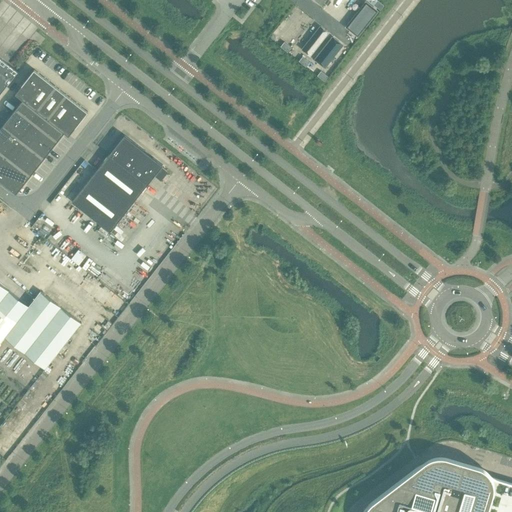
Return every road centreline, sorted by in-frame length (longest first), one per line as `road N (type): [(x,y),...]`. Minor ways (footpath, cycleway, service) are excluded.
road 1 (unclassified): [(242,178),(0,484)]
road 2 (tertiary): [(450,293),(174,78)]
road 3 (tertiary): [(439,330),(378,400),(352,415),(243,443),(212,462),(169,511)]
road 4 (tertiary): [(185,511),(220,473),(251,455),(328,438),(387,411),(451,340)]
road 5 (tertiary): [(81,30),(321,219)]
road 6 (unclassified): [(81,30),(76,48),(242,178)]
road 7 (track): [(327,511),(401,449),(419,397),(448,359)]
road 8 (tertiary): [(321,219),(436,310)]
road 9 (tertiary): [(174,78),(74,0)]
